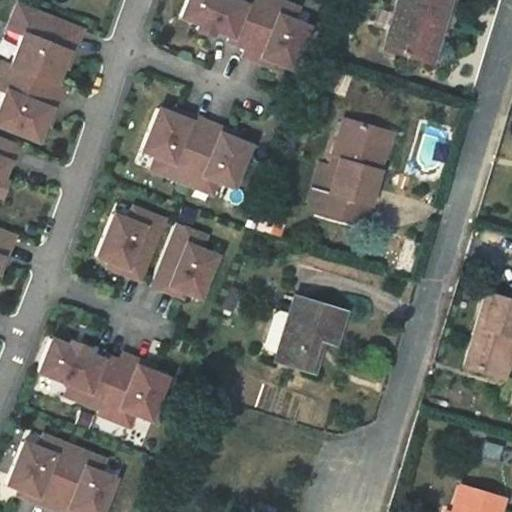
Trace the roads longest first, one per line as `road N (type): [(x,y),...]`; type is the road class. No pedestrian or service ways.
road 1 (residential): [(343,511),(390,432),(511,31)]
road 2 (residential): [(0,383),(45,282),(138,0)]
